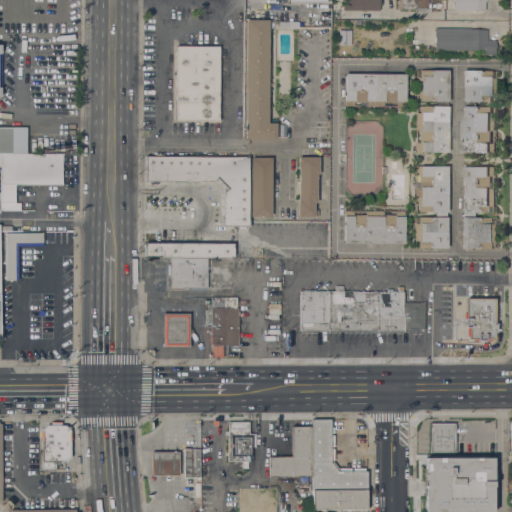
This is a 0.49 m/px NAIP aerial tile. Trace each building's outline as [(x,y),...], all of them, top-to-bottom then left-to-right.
[(379,0),(379,10),(343,10),(343,0),(379,0)] [(454,0),(486,0),(486,1),(485,1),(485,10),(454,10),(454,0)] [(268,123),(276,123),(276,139),(245,139),(246,20),(247,20),(269,20),(268,123)] [(435,28),(470,28),(470,29),(487,29),(487,40),(496,40),(495,55),(483,55),(483,49),(470,49),(470,50),(435,50),(435,28)] [(350,45),(338,45),(338,30),(350,30),(350,45)] [(218,120),(175,120),(176,46),(219,46),(218,120)] [(448,70),(448,101),(447,101),(447,106),(448,106),(448,152),(415,152),(415,106),(436,106),(436,101),(416,101),(416,70),(448,70)] [(495,152),(462,152),(462,106),(464,106),(464,101),(462,101),(463,70),(495,70),(495,102),(475,101),(475,106),(495,106),(495,152)] [(404,107),(366,106),(344,106),(344,73),(405,74),(405,101),(404,101),(404,107)] [(62,155),(61,185),(15,184),(15,203),(20,203),(20,210),(5,210),(0,210),(0,127),(27,127),(26,155),(62,155)] [(159,257),(144,257),(144,256),(144,243),(145,182),(145,156),(249,157),(248,220),(329,221),(329,259),(281,258),(229,258),(207,258),(159,257)] [(250,157),(271,157),(271,217),(250,216),(250,157)] [(319,157),(319,174),(317,174),(317,202),(314,202),(314,210),(318,210),(318,217),(297,216),(298,200),(299,167),(298,167),(298,157),(319,157)] [(418,248),(418,241),(414,241),(414,217),(435,217),(435,212),(415,212),(415,166),(447,166),(447,212),(446,212),(446,217),(447,217),(447,248),(418,248)] [(490,249),(461,248),(462,217),(463,217),(463,212),(461,212),(462,166),(494,166),(494,213),(493,213),(493,212),(474,212),(474,217),(494,217),(494,242),(493,242),(493,247),(490,247),(490,249)] [(404,212),(404,244),(343,243),(344,215),(354,216),(354,214),(366,214),(366,211),(404,212)] [(0,226),(11,226),(11,231),(1,231),(1,342),(0,342),(0,226)] [(43,245),(43,246),(18,246),(18,280),(16,280),(16,282),(6,282),(6,280),(5,280),(5,279),(4,279),(4,276),(5,276),(5,239),(4,239),(4,237),(5,237),(5,233),(43,233),(43,235),(44,235),(44,245),(43,245)] [(207,258),(207,288),(188,288),(188,290),(167,290),(167,264),(170,264),(170,257),(207,258)] [(299,331),(299,291),(334,291),(335,285),(342,285),(342,291),(403,292),(403,302),(424,302),(424,329),(418,329),(417,332),(412,331),(411,329),(404,329),(404,333),(299,331)] [(210,297),(236,298),(236,307),(238,307),(238,346),(210,346),(210,324),(210,310),(210,304),(210,297)] [(495,298),(495,323),(496,323),(496,325),(498,325),(498,329),(496,329),(496,332),(495,332),(495,339),(491,339),(491,341),(485,341),(485,340),(477,340),(477,341),(472,341),(472,339),(468,339),(469,336),(467,336),(467,328),(465,328),(465,318),(464,318),(464,313),(465,313),(465,298),(495,298)] [(189,347),(162,347),(162,313),(189,313),(189,347)] [(311,421),(330,421),(330,427),(333,427),(333,433),(330,433),(330,435),(333,435),(333,447),(330,446),(330,449),(333,449),(333,460),(330,460),(330,461),(332,461),(338,469),(337,470),(337,471),(339,471),(339,468),(351,468),(351,471),(352,471),(353,468),(364,468),(364,471),(366,471),(366,491),(312,491),(311,476),(311,426),(311,421)] [(249,422),(249,433),(255,433),(255,447),(252,447),(252,456),(249,456),(249,461),(247,461),(247,468),(242,468),(242,461),(227,461),(227,452),(228,452),(228,422),(249,422)] [(0,505),(6,499),(12,505),(4,511),(7,511),(10,509),(75,509),(75,511),(0,511),(0,423),(1,423),(2,500),(0,502),(0,505)] [(430,423),(455,423),(455,452),(430,452),(430,423)] [(71,457),(66,462),(54,462),(54,469),(42,469),(41,430),(46,425),(65,425),(70,430),(71,457)] [(268,476),(269,457),(291,457),(291,426),(311,426),(311,476),(268,476)] [(200,477),(183,478),(183,448),(189,448),(189,449),(200,449),(200,477)] [(178,451),(179,475),(151,476),(151,452),(178,451)] [(493,455),(493,459),(494,459),(494,511),(423,511),(423,455),(493,455)] [(276,511),(236,511),(236,490),(276,490),(276,511)] [(366,491),(366,509),(312,509),(312,491),(366,491)]
